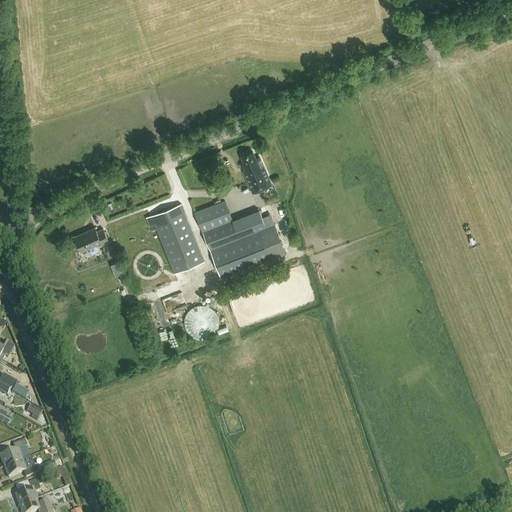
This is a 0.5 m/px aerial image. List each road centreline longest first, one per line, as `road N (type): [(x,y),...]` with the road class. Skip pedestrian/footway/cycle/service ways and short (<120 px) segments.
road 1 (tertiary): [(0,273),(26,228),(58,205),(511,8)]
road 2 (track): [(94,511),(0,279)]
